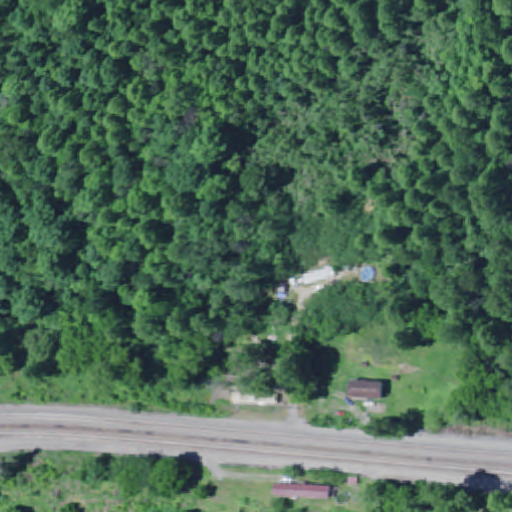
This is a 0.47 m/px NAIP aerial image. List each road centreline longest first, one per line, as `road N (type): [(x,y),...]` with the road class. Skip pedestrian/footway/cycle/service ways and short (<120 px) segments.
road 1 (track): [(160,416),(511,446)]
road 2 (track): [(0,401),(49,396),(160,416)]
